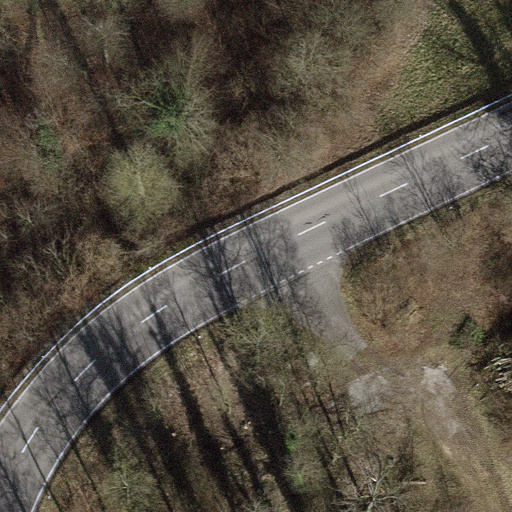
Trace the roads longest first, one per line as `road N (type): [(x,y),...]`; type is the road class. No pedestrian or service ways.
road 1 (tertiary): [(0,481),(78,373),(263,262),(511,144)]
road 2 (track): [(263,262),(387,377),(492,511)]
